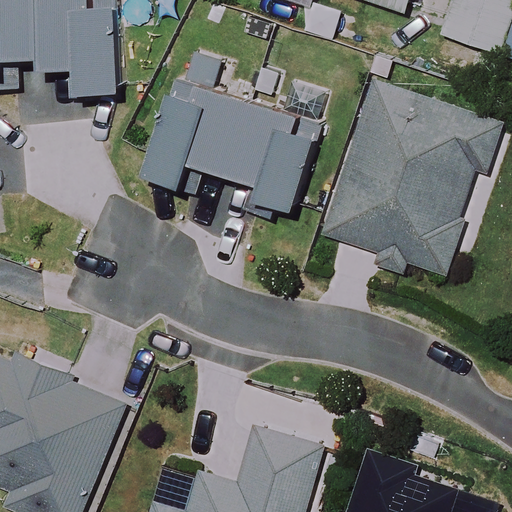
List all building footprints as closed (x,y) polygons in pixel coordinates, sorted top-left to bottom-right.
[(0,0),(0,73),(14,74),(14,58),(51,58),(51,68),(89,68),(89,91),(128,91),(128,0),(0,0)] [(414,0),(376,0),(411,12),(414,0)] [(511,0),(458,0),(447,34),(511,54),(511,0)] [(194,187),(202,162),(262,184),(253,207),(280,217),(284,207),(304,215),(331,140),(307,131),(311,122),(323,126),(336,92),(294,76),(286,97),(278,94),(275,103),(243,91),(245,84),(235,80),(240,65),(196,49),(151,171),(194,187)] [(508,121),(378,79),(327,237),(446,275),(477,179),(488,182),(508,121)] [(96,383),(0,344),(0,480),(20,489),(13,505),(30,511),(90,511),(133,405),(93,388),(96,383)] [(305,511),(327,441),(263,421),(243,484),(206,473),(194,511),(185,511),(160,504),(157,511),(305,511)] [(453,511),(460,491),(418,477),(420,470),(380,456),(360,511),(453,511)]
